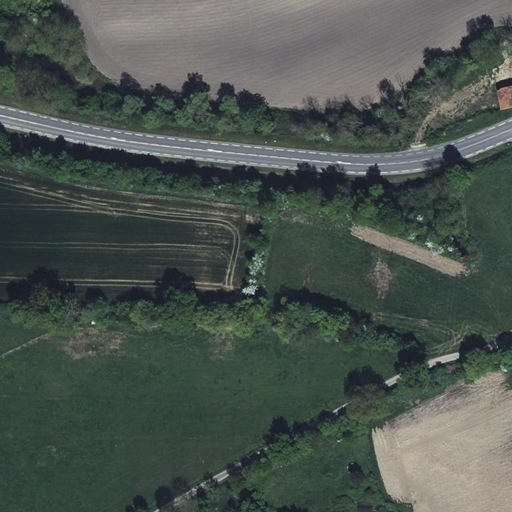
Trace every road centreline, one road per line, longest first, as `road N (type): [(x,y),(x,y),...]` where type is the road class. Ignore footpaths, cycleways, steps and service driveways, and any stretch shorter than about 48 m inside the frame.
road 1 (secondary): [(0,113),(112,139),(361,163),(411,161),(511,126)]
road 2 (unclassified): [(511,338),(391,386),(166,511)]
